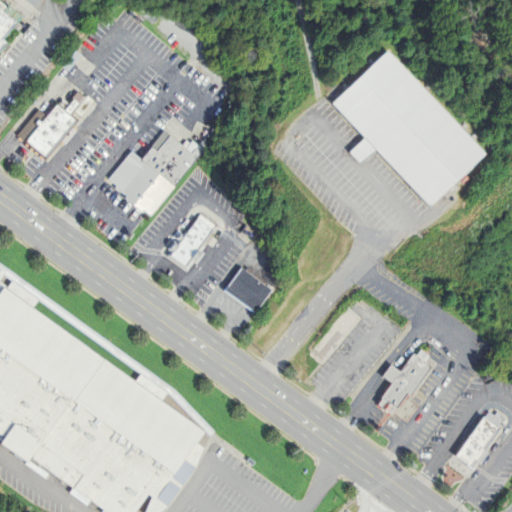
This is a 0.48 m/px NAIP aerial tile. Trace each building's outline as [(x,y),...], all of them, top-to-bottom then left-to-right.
[(0,0),(0,52),(8,43),(4,39),(24,16),(9,4),(7,7),(0,0)] [(332,104),(367,139),(352,153),(364,165),(378,151),(432,207),(488,153),(389,49),(332,104)] [(36,151),(48,161),(81,122),(78,120),(94,101),(89,96),(87,98),(79,92),(70,103),(64,99),(60,104),(57,102),(47,114),(40,109),(18,135),(31,147),(36,151)] [(144,213),(127,199),(129,196),(123,190),(121,193),(116,189),(118,186),(110,180),(133,151),(143,159),(166,130),(184,145),(188,140),(192,143),(194,141),(200,146),(204,141),(206,143),(209,146),(199,159),(152,216),(146,211),(144,213)] [(168,255),(172,250),(169,248),(175,239),(179,241),(181,238),(178,236),(182,230),(185,232),(187,229),(190,231),(202,213),(217,224),(201,247),(206,251),(198,262),(195,260),(189,269),(168,255)] [(0,261),(177,389),(216,431),(215,432),(211,437),(210,435),(208,433),(201,443),(205,446),(207,448),(199,465),(167,509),(163,511),(148,511),(154,497),(150,494),(137,511),(102,511),(105,509),(92,500),(88,506),(70,493),(75,487),(31,456),(27,462),(1,443),(5,437),(0,433),(0,261)] [(256,312),(224,288),(242,265),(274,288),(256,312)] [(321,361),(311,352),(350,307),(362,317),(324,363),(321,361)] [(410,395),(407,393),(396,409),(395,408),(391,414),(378,404),(382,399),(381,398),(392,382),(383,376),(382,377),(381,376),(390,363),(392,364),(391,365),(400,371),(413,352),(416,354),(419,349),(428,355),(424,361),(431,366),(410,395)] [(484,415),(486,417),(491,411),(496,415),(499,410),(507,416),(500,426),(502,428),(473,468),(455,455),(468,438),(484,415)]
